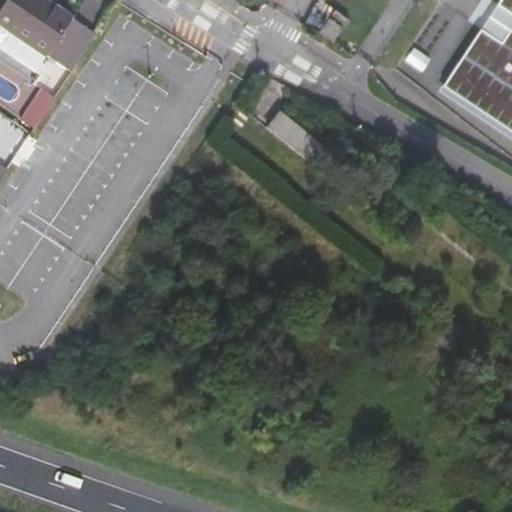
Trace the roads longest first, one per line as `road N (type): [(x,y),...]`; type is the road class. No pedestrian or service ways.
road 1 (residential): [(511,195),(176,0)]
road 2 (trunk): [(140,511),(0,463)]
